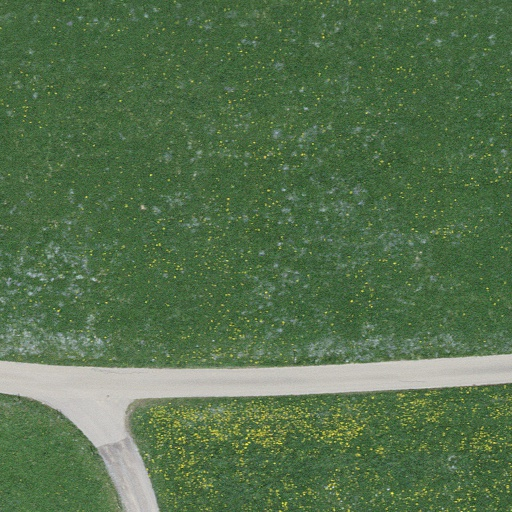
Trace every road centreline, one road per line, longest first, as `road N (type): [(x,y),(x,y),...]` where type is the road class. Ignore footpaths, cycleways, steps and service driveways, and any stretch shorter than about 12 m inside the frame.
road 1 (unclassified): [(0,374),(181,384),(511,367)]
road 2 (track): [(84,381),(143,511)]
